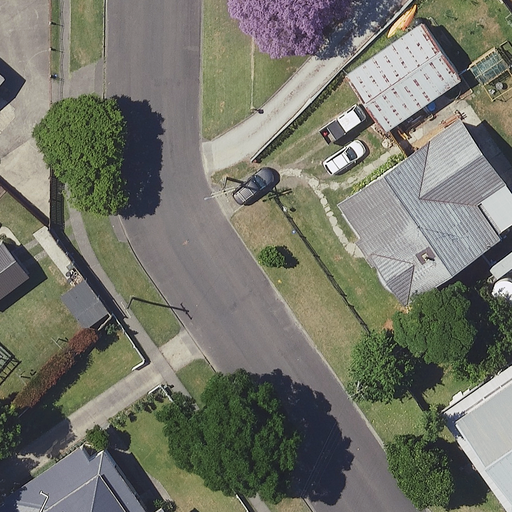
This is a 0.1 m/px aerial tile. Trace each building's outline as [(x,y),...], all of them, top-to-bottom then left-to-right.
[(457,71),(419,15),(343,66),(381,122),(457,71)] [(0,102),(18,80),(0,65),(0,102)] [(457,109),(333,193),(400,292),(502,224),(477,187),(500,172),(457,109)] [(0,287),(24,271),(1,236),(0,236),(0,287)] [(106,306),(82,274),(60,290),(84,323),(106,306)] [(511,354),(437,405),(509,510),(511,507),(511,354)] [(169,511),(155,492),(145,498),(101,436),(84,447),(76,436),(0,489),(0,499),(9,511),(27,511),(29,511),(169,511)]
